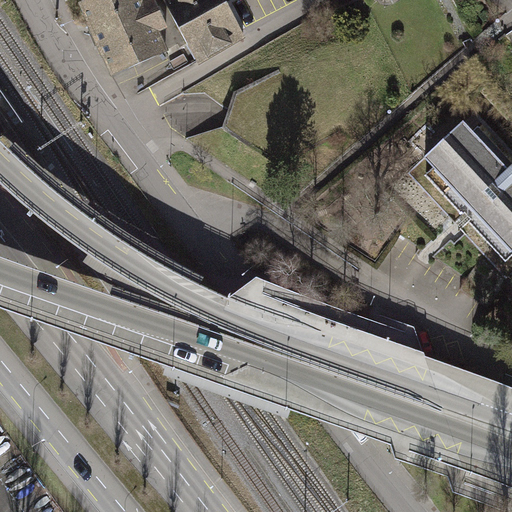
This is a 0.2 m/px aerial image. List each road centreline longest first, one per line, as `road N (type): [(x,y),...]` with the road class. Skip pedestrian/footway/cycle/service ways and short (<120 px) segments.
road 1 (residential): [(408,511),(101,120),(27,0)]
road 2 (secondary): [(511,423),(333,360),(176,292),(68,225),(0,164)]
road 3 (secondary): [(0,271),(511,449)]
road 4 (primary): [(201,511),(0,263)]
road 5 (primary): [(0,358),(123,511)]
